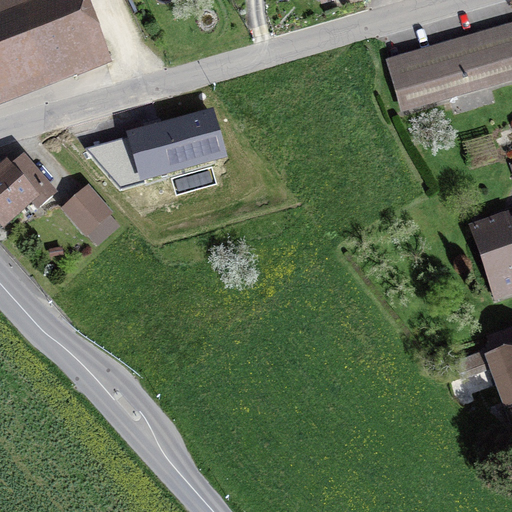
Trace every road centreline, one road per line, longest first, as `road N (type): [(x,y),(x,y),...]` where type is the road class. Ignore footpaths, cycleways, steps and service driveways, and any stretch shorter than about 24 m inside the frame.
road 1 (tertiary): [(457,0),(0,133)]
road 2 (secondary): [(215,511),(0,279)]
